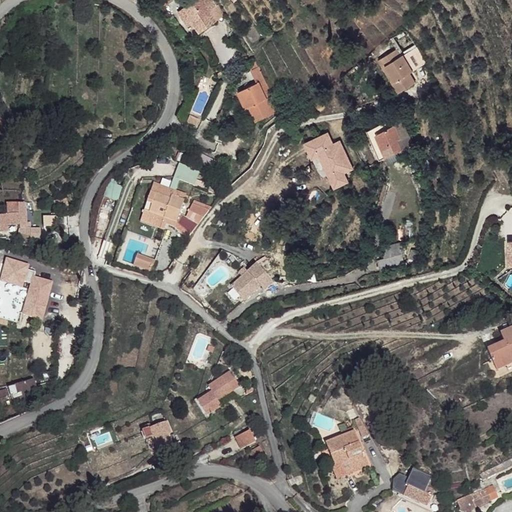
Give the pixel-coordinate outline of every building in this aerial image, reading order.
[(214,0),(198,0),(186,9),(198,26),(203,34),(220,20),(213,11),(219,7),(214,0)] [(186,9),(181,12),(193,29),(198,26),(186,9)] [(408,42),(387,50),(391,58),(394,57),(403,79),(419,73),(424,71),(415,49),(411,50),(408,42)] [(394,57),(391,58),(398,80),(403,79),(394,57)] [(403,79),(398,80),(403,93),(423,85),(419,73),(403,79)] [(260,88),(250,95),(252,98),(246,102),(252,115),(259,128),(275,118),(260,88)] [(246,102),(252,98),(250,95),(239,101),(248,117),(252,115),(246,102)] [(403,118),(394,120),(395,126),(400,125),(409,148),(413,147),(403,118)] [(394,120),(393,121),(394,127),(399,141),(402,150),(409,148),(400,125),(395,126),(394,120)] [(393,121),(374,127),(376,133),(394,127),(393,121)] [(381,147),(376,133),(374,127),(368,129),(376,152),(381,147)] [(394,127),(376,133),(381,147),(399,141),(394,127)] [(354,169),(341,139),(333,142),(329,131),(304,141),(311,160),(319,157),(333,190),(349,183),(345,173),(354,169)] [(399,141),(381,147),(384,157),(402,150),(399,141)] [(381,147),(376,152),(378,159),(384,157),(381,147)] [(198,164),(207,167),(206,172),(215,175),(220,161),(200,155),(198,164)] [(104,197),(118,201),(122,186),(108,183),(104,197)] [(173,196),(158,190),(155,198),(170,204),(171,201),(173,196)] [(170,204),(155,198),(148,216),(163,221),(177,226),(180,218),(184,205),(171,201),(170,204)] [(20,206),(8,206),(8,216),(21,216),(20,206)] [(8,216),(0,216),(0,223),(0,225),(21,226),(21,216),(8,216)] [(163,221),(148,216),(146,223),(160,228),(163,221)] [(197,224),(180,218),(177,226),(176,231),(190,236),(197,224)] [(377,259),(379,271),(406,267),(402,241),(381,245),(383,258),(377,259)] [(158,260),(139,254),(136,263),(154,270),(158,260)] [(245,278),(233,289),(246,303),(262,288),(266,292),(274,284),(258,266),(255,268),(250,273),(245,278)] [(241,274),(245,278),(250,273),(247,269),(241,274)] [(486,351),(495,371),(511,363),(511,329),(499,335),(503,344),(486,351)] [(225,356),(215,351),(213,357),(222,361),(225,356)] [(228,372),(206,386),(211,393),(198,401),(208,416),(221,407),(217,400),(238,387),(228,372)] [(35,382),(16,388),(18,396),(21,395),(22,399),(12,402),(13,407),(25,404),(24,401),(39,397),(35,385),(35,382)] [(7,392),(0,393),(0,401),(10,399),(7,392)] [(360,419),(356,421),(360,429),(364,427),(360,419)] [(151,426),(142,430),(148,443),(156,441),(160,453),(163,452),(168,461),(178,457),(177,456),(173,447),(168,436),(170,435),(167,424),(153,429),(151,426)] [(250,431),(236,438),(242,449),(255,442),(250,431)] [(354,432),(343,437),(326,445),(336,468),(339,466),(344,477),(369,465),(354,432)] [(261,446),(249,453),(255,465),(267,458),(261,446)] [(511,462),(482,472),(483,475),(485,474),(488,479),(511,470),(511,462)] [(336,468),(333,469),(337,480),(344,477),(339,466),(336,468)] [(411,476),(404,494),(426,503),(434,485),(411,476)] [(297,479),(288,480),(290,489),(298,487),(297,479)] [(469,511),(498,498),(492,486),(455,500),(461,511),(469,511)]
